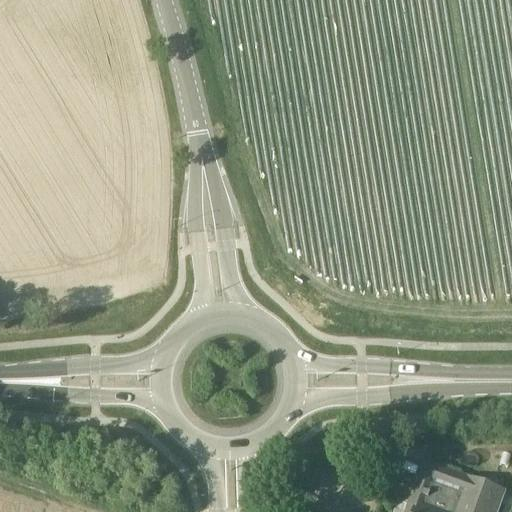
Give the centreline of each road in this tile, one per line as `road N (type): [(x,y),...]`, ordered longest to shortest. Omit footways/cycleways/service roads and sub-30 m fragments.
road 1 (unclassified): [(220,314),(198,138),(163,0)]
road 2 (secondary): [(511,381),(296,380)]
road 3 (secondary): [(159,383),(0,382)]
